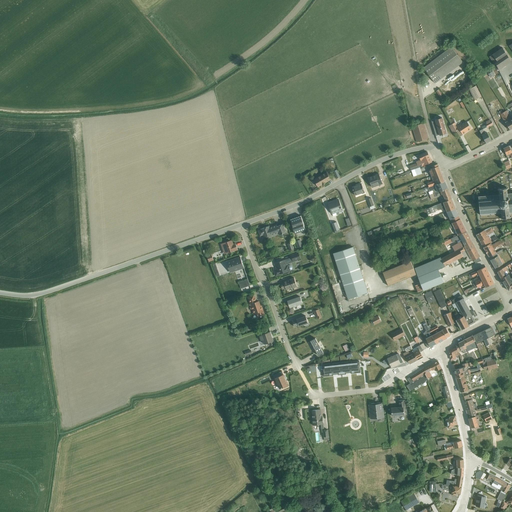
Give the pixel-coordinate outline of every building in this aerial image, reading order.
[(502,47),(493,54),(497,61),(495,63),(499,70),(511,61),(502,47)] [(453,48),(426,65),(435,80),(463,63),(453,48)] [(497,61),(493,54),(489,57),(494,64),(495,63),(497,61)] [(489,70),(484,73),(488,78),(492,75),(489,70)] [(447,89),(458,79),(454,74),(443,84),(447,89)] [(476,100),(485,96),(479,83),(470,87),(476,100)] [(510,130),(511,128),(511,119),(511,120),(506,110),(503,112),(501,110),(499,112),(510,130)] [(445,117),(434,120),(438,135),(449,131),(445,117)] [(465,133),(473,127),(469,120),(462,125),(457,118),(453,121),(459,129),(461,128),(465,133)] [(412,123),(417,138),(428,134),(423,120),(412,123)] [(492,121),(480,126),(487,141),(493,138),(488,128),(494,126),(492,121)] [(475,136),(480,141),(485,138),(481,132),(475,136)] [(497,149),(501,155),(507,151),(503,145),(497,149)] [(420,166),(431,161),(427,151),(419,155),(421,159),(416,161),(416,162),(409,165),(411,170),(414,168),(420,166)] [(429,169),(431,175),(441,171),(438,163),(431,166),(432,168),(429,169)] [(415,170),(412,171),(413,176),(422,173),(420,166),(414,168),(415,170)] [(314,180),(313,180),(315,183),(316,182),(318,187),(322,184),(326,182),(328,181),(328,180),(331,178),(327,171),(314,179),(314,180)] [(428,182),(429,186),(445,180),(441,171),(431,175),(433,180),(428,182)] [(379,173),(368,177),(372,188),(383,183),(379,173)] [(429,186),(428,187),(429,191),(433,190),(434,193),(448,188),(445,180),(429,186)] [(355,196),(365,193),(362,183),(352,187),(355,196)] [(434,193),(430,194),(431,199),(436,197),(436,196),(438,195),(438,194),(441,193),(442,194),(443,194),(445,201),(452,198),(448,188),(434,193)] [(499,194),(478,196),(479,205),(480,214),(501,212),(502,218),(510,217),(509,211),(511,211),(511,192),(507,193),(507,188),(499,189),(499,194)] [(445,201),(437,204),(439,210),(441,209),(442,210),(445,209),(446,211),(447,211),(455,208),(452,198),(445,201)] [(339,199),(328,203),(332,214),(343,210),(339,199)] [(433,206),(426,209),(428,214),(435,211),(433,206)] [(459,215),(455,208),(447,211),(451,219),(459,215)] [(306,229),(301,215),(290,219),(295,233),(306,229)] [(459,215),(451,219),(452,223),(451,224),(453,228),(454,227),(458,235),(466,231),(459,215)] [(267,238),(286,232),(284,224),(271,228),(270,226),(258,229),(261,239),(267,237),(267,238)] [(485,229),(476,234),(484,247),(491,243),(492,242),(488,234),(494,231),(491,227),(485,230),(485,229)] [(506,227),(501,229),(504,235),(511,232),(509,228),(507,228),(506,227)] [(445,241),(436,245),(436,246),(444,243),(445,245),(460,237),(462,240),(452,246),(453,248),(470,238),(466,231),(458,235),(445,241)] [(491,243),(484,247),(489,256),(497,252),(494,247),(498,245),(499,247),(505,243),(507,246),(511,244),(508,239),(510,238),(508,235),(492,244),(491,243)] [(470,238),(453,248),(455,251),(472,241),(470,238)] [(221,244),(225,254),(238,249),(236,243),(234,244),(232,240),(221,244)] [(441,256),(415,268),(420,282),(415,285),(418,292),(440,283),(441,284),(444,283),(439,269),(445,266),(445,265),(463,256),(461,252),(474,244),(472,241),(455,251),(441,258),(441,256)] [(474,244),(461,252),(463,256),(466,262),(471,259),(472,260),(480,256),(474,244)] [(353,246),(333,253),(348,299),(368,292),(359,263),(353,246)] [(497,252),(489,256),(495,268),(503,263),(498,254),(503,251),(502,249),(497,252)] [(275,270),(276,275),(291,270),(292,269),(293,267),(292,266),(291,265),(290,265),(289,265),(288,263),(301,259),(299,252),(291,255),(292,257),(275,263),(277,269),(275,270)] [(227,262),(230,273),(244,268),(241,258),(227,262)] [(411,260),(383,271),(388,285),(416,274),(411,260)] [(488,271),(485,266),(469,274),(470,277),(472,276),(479,273),(480,275),(488,271)] [(507,266),(497,271),(501,278),(507,275),(504,272),(507,270),(506,268),(507,267),(507,266)] [(491,277),(488,271),(480,275),(481,279),(475,281),(476,284),(491,277)] [(511,276),(511,277),(509,274),(507,275),(501,278),(508,290),(511,288),(511,276)] [(494,283),(491,277),(476,284),(478,287),(484,284),(486,287),(494,283)] [(294,278),(280,283),(282,289),(286,288),(286,290),(297,286),(294,278)] [(250,285),(248,279),(239,282),(241,288),(250,285)] [(433,290),(441,308),(447,305),(438,286),(433,288),(433,290)] [(431,291),(424,294),(429,303),(436,300),(431,291)] [(258,316),(264,314),(259,300),(257,301),(255,294),(247,297),(251,310),(252,309),(254,314),(257,313),(258,316)] [(473,315),(462,294),(452,299),(454,303),(456,302),(461,311),(465,319),(472,316),(473,315)] [(301,297),(287,301),(290,308),(303,304),(301,297)] [(322,317),(319,307),(316,308),(316,310),(314,311),(315,316),(317,316),(318,319),(322,317)] [(465,319),(461,311),(459,312),(461,316),(460,316),(460,317),(457,319),(462,329),(469,326),(465,319)] [(455,323),(450,312),(444,315),(449,326),(455,323)] [(378,314),(371,318),(375,324),(381,321),(378,314)] [(306,316),(292,320),(294,326),(299,325),(299,326),(308,322),(306,316)] [(474,321),(472,316),(465,319),(469,326),(475,322),(475,321),(474,321)] [(428,326),(426,322),(423,324),(426,330),(425,331),(423,332),(427,340),(430,346),(436,342),(428,326)] [(429,325),(428,326),(436,342),(446,337),(442,329),(440,330),(437,325),(431,328),(429,325)] [(491,326),(485,329),(489,337),(495,334),(491,326)] [(446,327),(442,329),(446,337),(450,335),(446,327)] [(395,340),(405,334),(402,328),(392,333),(395,340)] [(485,329),(480,332),(484,340),(486,345),(489,344),(486,338),(489,337),(485,329)] [(269,345),(275,343),(271,331),(259,335),(261,341),(263,340),(264,343),(269,342),(269,345)] [(480,332),(473,335),(477,344),(478,346),(479,349),(482,348),(480,341),(484,340),(480,332)] [(473,335),(463,340),(466,348),(468,350),(468,351),(478,346),(477,344),(473,335)] [(316,338),(310,341),(318,355),(323,353),(316,338)] [(466,348),(463,340),(455,344),(456,346),(459,351),(461,349),(462,350),(463,350),(464,352),(468,350),(466,348)] [(412,348),(411,345),(405,348),(406,351),(403,353),(406,358),(407,357),(410,363),(418,359),(412,348)] [(418,345),(412,348),(418,359),(423,356),(421,351),(418,345)] [(459,351),(456,346),(449,350),(450,352),(450,356),(451,358),(451,359),(456,358),(455,355),(459,355),(459,351)] [(388,358),(392,367),(403,362),(399,352),(388,358)] [(484,361),(482,362),(484,368),(488,367),(488,369),(498,367),(496,359),(495,359),(491,360),(485,361),(484,361)] [(442,368),(438,360),(424,367),(429,377),(432,375),(431,374),(437,371),(436,370),(442,368)] [(352,363),(350,363),(351,372),(351,373),(361,372),(360,361),(352,361),(352,363)] [(341,363),(342,374),(346,374),(346,373),(351,372),(350,363),(347,363),(347,362),(341,363)] [(332,365),(333,374),(338,374),(338,375),(342,374),(341,363),(334,363),(334,365),(332,365)] [(329,364),(322,365),(324,376),(333,375),(333,374),(332,365),(329,365),(329,364)] [(424,367),(407,378),(414,388),(428,379),(427,378),(429,377),(424,367)] [(282,371),(274,375),(280,388),(283,386),(284,388),(288,386),(282,371)] [(464,375),(456,377),(460,392),(469,389),(464,376),(464,375)] [(452,406),(447,386),(442,387),(448,407),(452,406)] [(471,394),(463,397),(473,427),(481,424),(471,394)] [(405,399),(398,400),(399,406),(391,407),(392,416),(405,415),(404,412),(406,411),(405,399)] [(372,405),(369,405),(371,419),(384,417),(383,403),(380,404),(380,402),(372,403),(372,405)] [(320,409),(312,410),(313,418),(312,418),(312,425),(321,424),(322,432),(323,432),(324,440),(329,439),(328,429),(324,430),(323,416),(321,416),(320,409)] [(485,415),(487,421),(493,418),(491,412),(485,415)] [(458,423),(456,416),(449,419),(451,425),(458,423)] [(447,443),(447,449),(463,446),(461,440),(447,443)] [(458,467),(464,467),(463,459),(455,459),(455,467),(458,467)] [(446,484),(462,486),(463,476),(464,467),(458,467),(451,470),(451,474),(459,475),(458,479),(455,478),(455,481),(447,480),(446,484)] [(480,479),(484,472),(480,470),(477,472),(476,477),(480,479)] [(493,482),(496,477),(489,473),(487,475),(488,476),(487,479),(493,482)] [(496,477),(493,482),(492,485),(507,492),(511,484),(496,477)] [(462,486),(446,484),(442,483),(442,487),(443,487),(443,488),(444,488),(444,489),(452,490),(451,494),(456,495),(456,493),(460,493),(462,486)] [(501,491),(497,498),(502,501),(506,493),(501,491)] [(414,493),(401,501),(406,510),(419,502),(414,493)] [(478,495),(476,506),(484,507),(486,497),(478,495)] [(504,501),(500,507),(504,510),(508,504),(509,502),(511,504),(511,495),(506,503),(504,501)] [(305,502),(297,505),(300,511),(308,511),(310,511),(305,502)]
